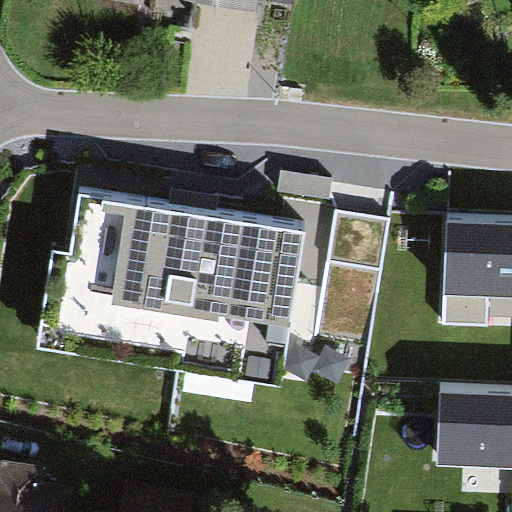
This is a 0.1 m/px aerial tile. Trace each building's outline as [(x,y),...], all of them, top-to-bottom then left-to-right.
[(301,211),(84,177),(74,238),(58,236),(44,325),(278,361),(301,211)] [(511,274),(511,198),(447,197),(445,272),(511,274)] [(511,373),(441,372),(439,444),(511,446),(511,373)] [(0,453),(0,511),(67,511),(75,467),(46,463),(48,448),(2,440),(0,453)] [(200,511),(206,487),(127,471),(118,511),(200,511)]
